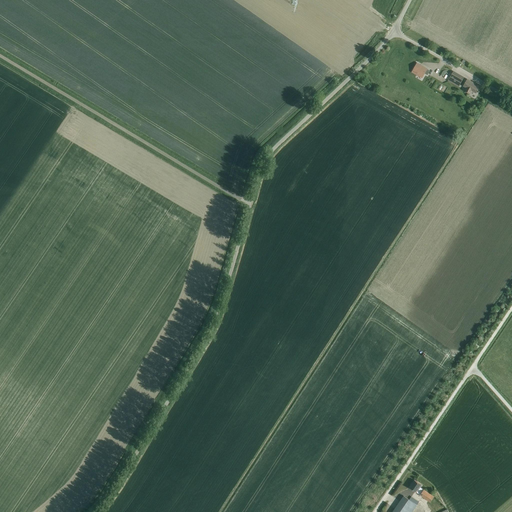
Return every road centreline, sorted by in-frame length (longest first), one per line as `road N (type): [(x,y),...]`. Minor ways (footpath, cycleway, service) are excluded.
road 1 (unclassified): [(100,511),(220,310),(262,162),(394,32)]
road 2 (track): [(0,56),(250,203)]
road 3 (unclassified): [(375,511),(472,368)]
road 4 (unclassified): [(511,100),(394,32)]
